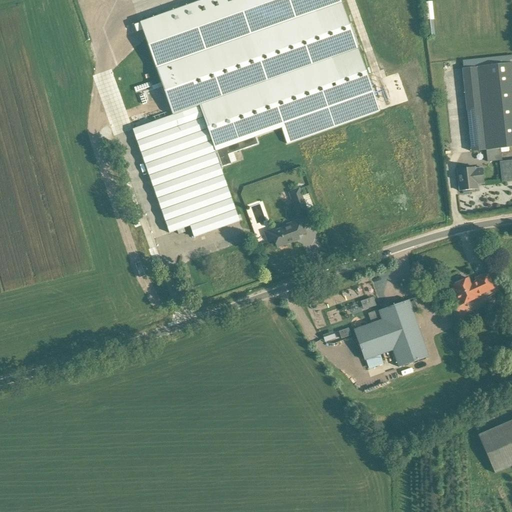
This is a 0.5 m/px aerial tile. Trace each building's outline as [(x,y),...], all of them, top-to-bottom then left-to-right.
[(194,237),(239,221),(220,167),(231,164),(228,155),(257,144),(255,138),(281,128),(287,144),(379,112),(339,0),(203,0),(140,23),(173,116),(133,130),(169,233),(190,226),(194,237)] [(428,36),(435,35),(432,2),(425,3),(428,36)] [(511,56),(462,61),(463,69),(462,69),(471,152),(486,150),(493,149),(501,149),(511,147),(511,56)] [(487,162),(495,161),(493,149),(486,150),(487,162)] [(495,161),(502,161),(501,149),(493,149),(495,161)] [(511,161),(500,163),(502,182),(511,180),(511,161)] [(475,169),(475,168),(457,169),(459,191),(477,189),(476,184),(484,184),(482,168),(475,169)] [(307,211),(299,188),(288,192),(291,201),(293,200),(298,214),(307,211)] [(306,233),(303,224),(302,222),(301,219),(292,223),(293,225),(276,231),(275,228),(265,232),(268,242),(274,240),(277,248),(299,240),(298,236),(306,233)] [(143,268),(153,264),(158,263),(148,232),(133,238),(143,268)] [(494,288),(487,273),(475,279),(477,282),(470,284),(468,278),(452,286),(456,295),(454,296),(459,306),(477,298),(476,296),(494,288)] [(429,357),(412,310),(409,300),(379,311),(382,320),(354,330),(364,360),(392,351),(398,367),(429,357)] [(415,313),(419,311),(414,301),(410,303),(415,313)] [(494,473),(511,465),(511,420),(478,435),(494,473)]
